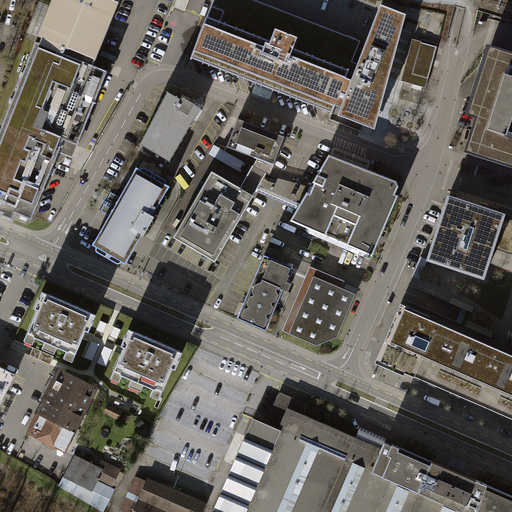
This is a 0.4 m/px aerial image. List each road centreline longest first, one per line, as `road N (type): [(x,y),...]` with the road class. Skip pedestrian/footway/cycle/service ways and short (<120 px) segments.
road 1 (residential): [(314,130),(177,76),(152,79),(51,252)]
road 2 (residential): [(429,166),(349,358),(327,378)]
road 3 (tertiary): [(327,378),(334,390),(511,467)]
road 4 (tertiary): [(511,451),(327,378)]
road 5 (unknown): [(144,0),(78,162),(93,176)]
road 6 (residential): [(314,130),(219,297)]
road 7 (tertiary): [(218,331),(51,252)]
road 8 (tertiary): [(52,268),(203,333),(218,331)]
road 9 (residential): [(471,6),(429,166)]
road 10 (residential): [(429,166),(396,165),(314,130)]
